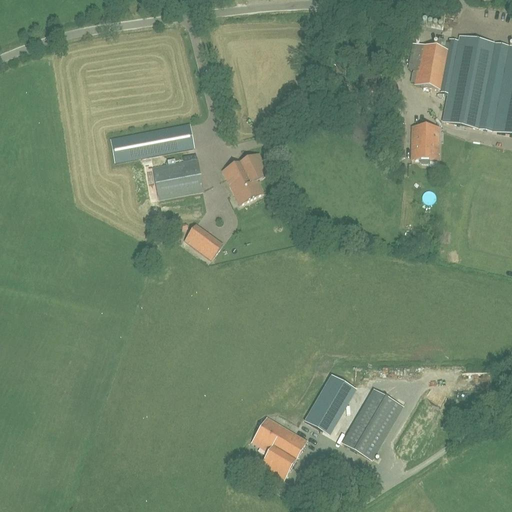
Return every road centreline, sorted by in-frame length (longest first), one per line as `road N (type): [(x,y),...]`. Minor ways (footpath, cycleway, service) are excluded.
road 1 (unclassified): [(0,61),(84,33),(389,0)]
road 2 (unclassified): [(360,511),(511,404)]
